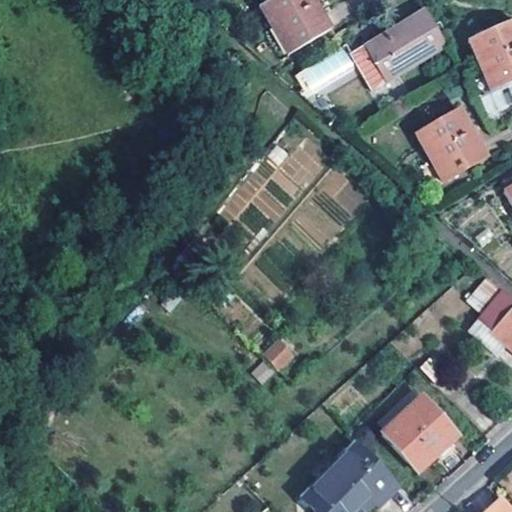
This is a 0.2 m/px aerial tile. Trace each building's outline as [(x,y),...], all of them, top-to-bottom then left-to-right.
[(272,0),(251,13),(279,60),(322,34),(301,0),(272,0)] [(355,81),(351,83),(361,99),(440,50),(419,16),(344,63),(355,81)] [(511,41),(504,25),(460,48),(485,96),(511,81),(511,41)] [(355,81),(344,63),(338,52),(290,80),(307,109),(351,83),(355,81)] [(409,138),(420,155),(428,149),(446,179),(479,159),(451,113),(409,138)] [(252,237),(320,164),(299,144),(280,164),(269,154),(220,207),(252,237)] [(428,149),(420,155),(437,185),(446,179),(428,149)] [(346,182),(334,199),(352,213),(364,196),(346,182)] [(511,183),(500,192),(511,211),(511,183)] [(470,302),(485,315),(470,335),(500,358),(509,349),(511,351),(511,301),(487,281),(470,302)] [(278,343),(262,359),(277,373),(294,357),(278,343)] [(429,357),(418,368),(433,382),(443,371),(429,357)] [(421,402),(383,438),(418,475),(457,440),(421,402)] [(356,511),(367,502),(375,511),(376,511),(378,511),(401,490),(357,448),(303,504),(311,511),(356,511)] [(374,511),(375,511),(367,502),(356,511),(374,511)]
